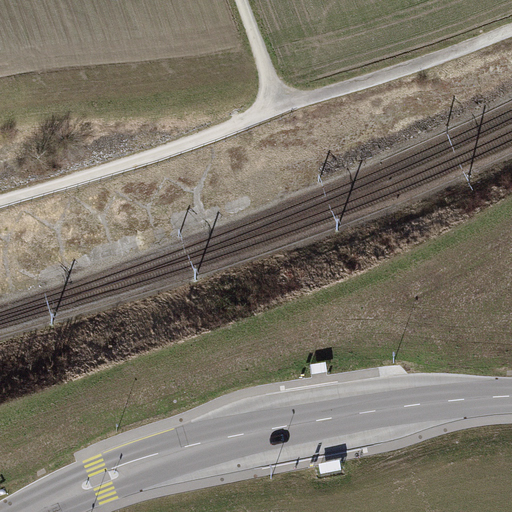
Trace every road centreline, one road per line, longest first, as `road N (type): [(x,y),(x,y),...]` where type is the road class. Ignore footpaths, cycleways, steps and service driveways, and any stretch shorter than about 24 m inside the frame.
road 1 (secondary): [(511,396),(381,409),(231,437),(153,458),(38,511)]
road 2 (track): [(0,202),(278,107)]
road 3 (track): [(511,32),(278,107)]
